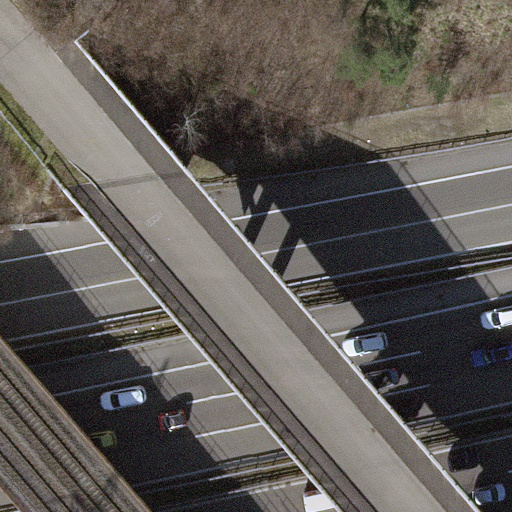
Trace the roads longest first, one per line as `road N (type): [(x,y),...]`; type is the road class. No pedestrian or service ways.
road 1 (residential): [(0,30),(413,511)]
road 2 (motorway): [(511,350),(0,460)]
road 3 (motorway): [(511,205),(0,296)]
